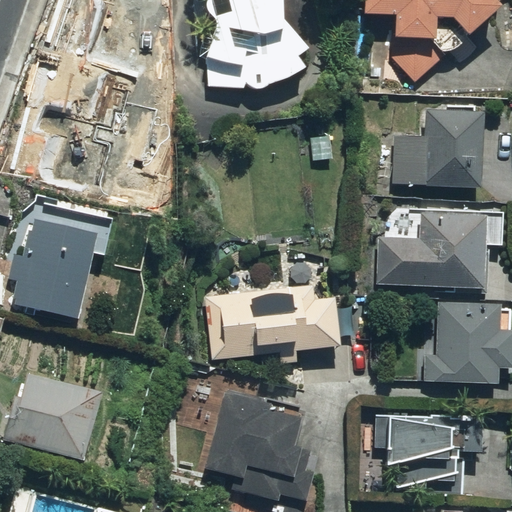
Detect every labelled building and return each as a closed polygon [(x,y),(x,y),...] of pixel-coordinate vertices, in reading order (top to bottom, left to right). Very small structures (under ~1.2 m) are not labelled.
[(205,0),(210,12),(218,16),(216,31),(206,88),(263,88),(310,64),(303,53),(312,46),(290,20),(288,0),(205,0)] [(396,11),(395,32),(390,54),(413,82),(442,56),(423,34),(437,34),(438,13),(453,13),(472,31),(501,3),(498,0),(368,0),(368,9),(396,11)] [(51,16),(47,35),(77,43),(82,25),(51,16)] [(424,133),(398,132),(394,181),(481,187),(486,112),(425,108),(424,133)] [(65,109),(50,181),(134,198),(149,127),(65,109)] [(421,238),(379,236),(377,281),(486,286),(489,215),(422,212),(421,238)] [(34,216),(16,306),(77,318),(95,228),(34,216)] [(279,350),(281,366),(302,364),(301,348),(340,343),(336,297),(319,298),(318,282),(208,293),(214,356),(279,350)] [(511,324),(503,324),(503,299),(437,296),(436,351),(426,351),(425,379),(511,381),(511,324)] [(26,368),(10,442),(85,458),(101,384),(26,368)] [(274,407),(276,396),(218,385),(203,463),(243,470),(239,490),(310,504),(317,471),(296,467),(307,414),(274,407)] [(511,395),(486,394),(485,408),(511,409),(511,395)] [(398,491),(462,493),(464,451),(484,452),(485,415),(374,410),(372,447),(387,447),(387,463),(399,463),(398,491)]
